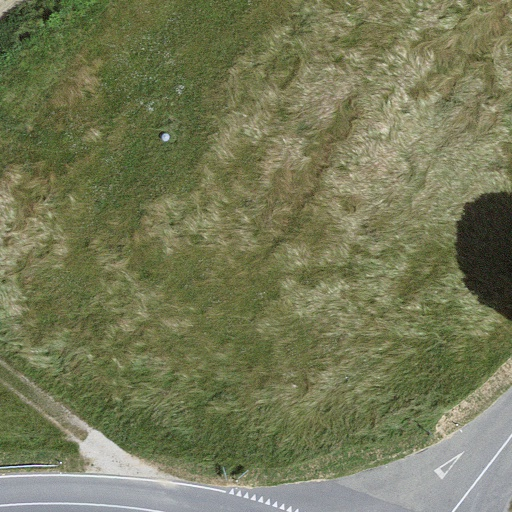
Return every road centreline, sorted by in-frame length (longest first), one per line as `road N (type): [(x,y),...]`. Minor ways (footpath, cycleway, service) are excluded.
road 1 (track): [(160,502),(0,372)]
road 2 (tertiary): [(0,502),(160,502),(189,511)]
